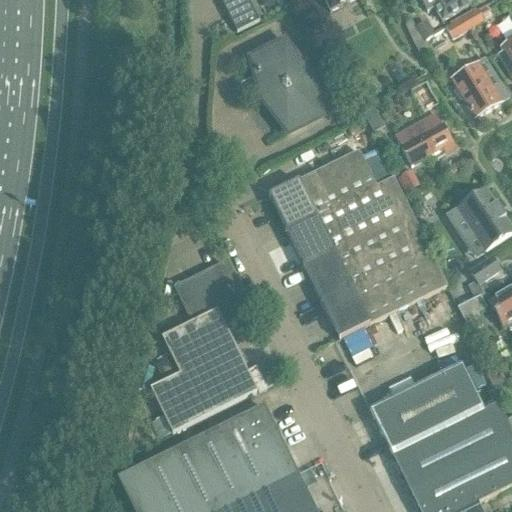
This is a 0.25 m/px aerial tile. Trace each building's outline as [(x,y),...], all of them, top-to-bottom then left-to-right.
[(302,0),(217,0),(236,37),(259,25),(245,0),(276,0),(283,13),(297,6),(304,3),(302,0)] [(358,1),(357,0),(311,0),(320,0),(329,16),(358,1)] [(418,0),(417,1),(426,17),(433,13),(441,27),(469,10),(467,7),(475,3),(473,0),(418,0)] [(476,14),(461,22),(469,35),(484,27),(483,26),(492,20),(486,10),(477,15),(476,14)] [(502,55),(497,59),(511,83),(511,18),(500,25),(511,44),(500,51),(502,55)] [(461,22),(445,32),(452,45),(469,35),(461,22)] [(424,26),(416,31),(425,46),(433,40),(424,26)] [(290,129),(310,119),(300,83),(280,57),(259,67),(268,102),(290,129)] [(484,64),(450,84),(473,123),(507,103),(484,64)] [(410,171),(434,157),(441,153),(444,160),(454,154),(441,131),(440,131),(434,119),(418,128),(394,142),(410,171)] [(375,191),(357,156),(299,185),(317,220),(375,191)] [(409,177),(399,182),(406,196),(416,191),(409,177)] [(302,272),(408,220),(390,184),(386,185),(375,191),(317,220),(284,237),(302,272)] [(299,185),(267,201),(284,237),(317,220),(299,185)] [(456,215),(447,221),(463,245),(473,238),(485,255),(511,236),(485,196),(456,215)] [(320,308),(426,255),(408,220),(302,272),(320,308)] [(427,238),(420,224),(413,228),(419,242),(427,238)] [(426,255),(320,308),(338,344),(443,291),(426,255)] [(490,263),(470,277),(478,289),(498,275),(490,263)] [(214,316),(220,330),(246,317),(222,267),(191,282),(173,291),(191,328),(214,316)] [(511,334),(511,290),(486,306),(502,332),(506,330),(508,333),(511,334)] [(469,337),(482,330),(476,319),(485,313),(478,300),(456,313),(469,337)] [(254,398),(220,330),(214,316),(191,328),(162,342),(172,362),(181,379),(165,387),(150,395),(172,439),(191,429),(254,398)] [(172,362),(156,370),(165,387),(181,379),(172,362)] [(482,416),(459,370),(369,415),(392,462),(482,416)] [(392,462),(391,462),(416,511),(468,511),(477,508),(477,509),(511,491),(511,443),(495,410),(482,416),(392,462)] [(229,511),(295,479),(261,411),(191,447),(116,484),(130,511),(129,511),(229,511)] [(229,511),(311,511),(295,479),(229,511)]
